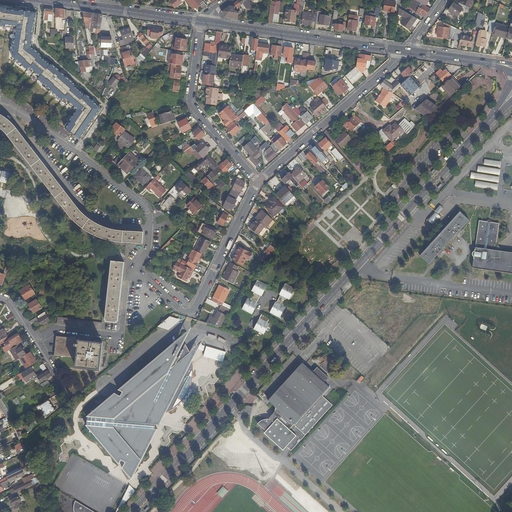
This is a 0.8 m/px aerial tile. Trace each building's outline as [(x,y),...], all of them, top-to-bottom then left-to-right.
[(179,0),(171,0),(170,2),(175,8),(182,3),(179,0)] [(186,0),(193,9),(203,1),(202,0),(186,0)] [(407,0),(411,2),(408,7),(416,12),(416,11),(420,5),(421,3),(418,2),(414,0),(407,0)] [(462,0),(461,3),(470,8),(474,0),(462,0)] [(385,1),(383,11),(394,12),(396,2),(385,1)] [(463,9),(454,3),(449,11),(457,17),(463,9)] [(418,12),(425,17),(430,9),(426,7),(423,5),(422,4),(418,12)] [(0,26),(14,29),(16,29),(15,35),(15,40),(13,47),(12,57),(15,60),(16,59),(22,65),(22,66),(28,71),(30,68),(33,71),(36,74),(40,76),(40,77),(38,80),(43,84),(44,84),(51,90),(50,91),(53,93),(56,96),(62,101),(65,98),(68,101),(70,103),(73,106),(74,107),(78,110),(76,111),(70,121),(71,122),(69,125),(66,129),(80,139),(101,108),(98,105),(98,106),(97,105),(92,101),(92,100),(86,94),(85,95),(75,86),(76,85),(73,82),(67,76),(60,70),(53,64),(53,63),(51,64),(41,55),(42,54),(39,51),(36,48),(33,46),(34,41),(36,13),(31,12),(27,12),(26,11),(27,8),(20,7),(19,12),(19,11),(8,10),(7,10),(8,9),(0,7),(0,26)] [(225,17),(238,19),(238,14),(240,15),(240,13),(234,12),(235,9),(235,8),(230,7),(223,11),(225,17)] [(65,19),(65,10),(56,9),(55,18),(65,19)] [(417,19),(399,9),(398,15),(406,18),(401,24),(409,30),(417,19)] [(45,10),(44,18),(48,18),(53,19),(53,11),(45,10)] [(378,18),(379,11),(375,10),(374,17),(372,17),(373,14),(369,13),(369,16),(366,16),(364,25),(374,26),(376,17),(378,18)] [(294,23),(296,11),(294,11),(293,13),(292,18),(291,18),(292,14),(288,13),(287,17),(286,17),(285,22),(294,23)] [(321,12),(318,11),(316,24),(328,26),(330,17),(321,15),(321,12)] [(92,14),(83,12),(84,23),(85,29),(90,29),(91,25),(92,14)] [(302,21),(301,21),(300,24),(311,26),(313,14),(304,13),(302,21)] [(101,23),(102,15),(92,14),(91,25),(90,29),(89,32),(93,33),(94,25),(100,26),(101,23)] [(358,16),(348,15),(348,20),(349,20),(347,30),(356,31),(357,22),(358,16)] [(486,18),(483,17),(477,38),(478,38),(476,45),(486,47),(487,39),(483,39),(485,31),(482,30),(486,18)] [(56,19),(55,29),(63,29),(64,20),(56,19)] [(343,21),(337,20),(335,20),(334,29),(343,31),(344,26),(345,26),(346,23),(343,22),(343,21)] [(501,36),(507,38),(510,28),(495,24),(494,26),(493,33),(492,34),(501,36)] [(154,36),(157,37),(159,37),(161,35),(162,29),(147,27),(146,34),(150,34),(149,38),(153,38),(154,36)] [(450,28),(439,27),(438,38),(448,39),(450,28)] [(130,28),(121,31),(124,40),(125,44),(134,41),(133,38),(130,28)] [(152,47),(141,33),(138,36),(148,47),(140,56),(144,59),(153,48),(152,47)] [(65,38),(65,50),(74,50),(74,38),(65,38)] [(176,39),(175,50),(185,51),(187,40),(176,39)] [(463,39),(461,39),(460,45),(463,46),(472,47),(473,41),(464,39),(463,39)] [(204,52),(214,53),(214,51),(218,51),(219,46),(215,46),(215,45),(211,44),(211,45),(206,44),(204,52)] [(265,45),(258,44),(257,51),(254,71),(257,72),(258,66),(259,60),(261,61),(262,58),(263,53),(268,54),(269,45),(266,44),(265,45)] [(231,58),(231,55),(232,48),(226,48),(226,46),(220,46),(219,54),(218,56),(223,57),(231,58)] [(281,57),(282,47),(272,46),(271,55),(281,57)] [(293,63),(294,58),(292,58),(293,49),(285,48),(284,57),(288,58),(287,63),(293,63)] [(134,63),(130,51),(121,53),(125,66),(134,63)] [(182,66),(184,55),(171,53),(169,64),(172,64),(182,66)] [(229,67),(242,69),(242,66),(244,57),(231,55),(231,58),(230,63),(229,67)] [(358,60),(357,68),(360,71),(360,72),(362,74),(365,70),(366,67),(367,61),(370,61),(371,62),(371,57),(360,55),(359,60),(358,60)] [(249,56),(244,56),(244,57),(242,66),(242,69),(241,73),(247,74),(249,56)] [(106,65),(116,64),(115,57),(105,58),(106,65)] [(307,69),(308,61),(298,60),(297,63),(296,63),(295,71),(307,73),(307,69)] [(338,70),(338,73),(341,73),(342,62),(327,60),(325,71),(330,71),(330,70),(333,71),(333,69),(338,70)] [(79,62),(81,72),(86,72),(85,68),(85,67),(88,66),(88,64),(88,61),(79,62)] [(316,62),(308,61),(307,69),(315,71),(316,62)] [(182,66),(172,64),(170,78),(180,79),(182,66)] [(214,75),(215,76),(216,72),(217,67),(206,65),(205,70),(206,70),(205,74),(209,75),(214,75)] [(402,76),(400,78),(405,83),(411,77),(415,74),(409,66),(402,72),(403,74),(401,75),(402,76)] [(360,71),(357,68),(356,67),(345,76),(353,85),(363,76),(362,74),(360,72),(360,71)] [(451,76),(446,70),(442,74),(441,73),(440,74),(440,75),(439,76),(444,83),(451,76)] [(213,86),(214,75),(209,75),(209,76),(205,75),(203,85),(213,86)] [(411,77),(405,83),(402,86),(411,96),(420,88),(411,77)] [(116,86),(119,82),(114,78),(113,79),(109,84),(111,85),(111,86),(114,89),(115,90),(117,87),(116,86)] [(328,86),(321,78),(305,83),(309,88),(310,87),(315,92),(320,87),(323,91),(328,86)] [(389,92),(392,94),(397,90),(402,86),(405,83),(400,78),(397,80),(398,82),(393,87),(385,81),(381,86),(389,92)] [(461,88),(452,78),(443,86),(452,97),(461,88)] [(345,87),(346,86),(341,80),(333,87),(340,96),(348,89),(345,87)] [(42,86),(49,92),(50,91),(51,90),(44,84),(43,84),(42,86)] [(72,134),(1,85),(0,86),(0,93),(68,140),(72,134)] [(217,100),(218,89),(210,88),(210,91),(210,99),(217,100)] [(389,92),(385,89),(382,92),(383,92),(376,102),(385,108),(394,95),(392,94),(389,92)] [(266,99),(263,95),(253,104),(257,108),(266,99)] [(432,114),(438,109),(426,101),(420,106),(416,110),(427,118),(432,114)] [(257,108),(253,104),(244,112),(246,113),(248,115),(253,110),(264,123),(268,120),(257,108)] [(320,104),(313,110),(319,116),(324,112),(325,113),(327,111),(320,104)] [(302,123),(303,122),(299,118),(293,110),(288,105),(285,107),(288,111),(286,112),(288,114),(289,113),(294,119),(293,120),(295,123),(292,126),(297,132),(304,126),(302,123)] [(223,123),(227,127),(234,121),(238,117),(228,106),(219,114),(225,121),(223,123)] [(293,110),(299,118),(300,117),(306,124),(313,118),(305,109),(304,110),(302,108),(300,111),(301,113),(296,108),(293,110)] [(159,115),(162,124),(175,120),(174,114),(172,115),(171,112),(159,115)] [(246,113),(244,112),(238,117),(234,121),(235,123),(246,113)] [(147,115),(152,128),(157,126),(152,113),(147,115)] [(15,127),(8,120),(0,115),(0,128),(2,129),(5,132),(66,212),(72,219),(73,216),(77,208),(15,127)] [(355,116),(345,125),(350,131),(361,122),(355,116)] [(186,119),(178,123),(183,133),(191,129),(186,119)] [(408,135),(414,130),(405,120),(398,126),(404,132),(408,135)] [(124,131),(126,130),(116,123),(111,129),(113,131),(116,133),(117,134),(121,137),(124,131)] [(226,129),(233,136),(240,130),(234,123),(226,129)] [(387,136),(397,125),(396,124),(390,129),(389,128),(384,132),(387,136)] [(345,125),(342,127),(345,131),(347,134),(350,131),(345,125)] [(404,132),(398,126),(397,125),(387,136),(392,141),(404,132)] [(282,137),(287,143),(290,140),(289,139),(294,134),(287,126),(284,129),(282,127),(277,131),(278,132),(278,133),(282,137)] [(199,128),(193,133),(199,141),(205,135),(199,128)] [(121,137),(118,140),(129,148),(135,140),(124,131),(121,137)] [(345,131),(335,140),(342,149),(353,140),(347,134),(345,131)] [(271,147),(275,153),(286,143),(281,138),(282,137),(278,133),(278,132),(276,134),(280,139),(271,147)] [(256,136),(251,140),(256,145),(257,144),(256,143),(257,142),(259,145),(262,143),(256,136)] [(247,139),(245,137),(239,142),(241,145),(247,139)] [(325,151),(332,145),(326,138),(319,144),(325,151)] [(388,152),(398,143),(397,142),(396,143),(394,141),(391,144),(391,143),(385,149),(388,152)] [(244,148),(251,156),(253,154),(257,150),(250,142),(244,148)] [(262,151),(269,145),(266,142),(260,147),(258,150),(257,150),(253,154),(254,154),(249,158),(256,166),(259,163),(256,159),(260,156),(262,151)] [(194,144),(190,147),(191,147),(194,151),(195,150),(203,159),(208,154),(207,152),(209,150),(203,143),(197,148),(197,147),(194,144)] [(194,151),(191,147),(185,152),(187,156),(194,151)] [(324,157),(316,147),(312,150),(320,160),(324,157)] [(270,148),(266,152),(269,155),(265,158),(269,162),(276,155),(270,148)] [(155,149),(147,157),(150,160),(158,151),(155,149)] [(339,161),(343,157),(336,149),(332,153),(339,161)] [(142,159),(132,150),(129,153),(139,162),(142,159)] [(323,153),(333,165),(336,163),(325,151),(323,153)] [(313,165),(321,174),(323,171),(319,167),(316,164),(319,162),(310,152),(306,156),(314,164),(313,165)] [(119,164),(129,173),(139,162),(129,153),(124,158),(119,164)] [(307,158),(302,153),(298,156),(303,161),(307,158)] [(360,163),(367,156),(365,153),(357,160),(360,163)] [(216,164),(208,154),(203,159),(194,166),(198,171),(205,165),(210,165),(212,168),(216,164)] [(119,164),(124,158),(121,155),(116,161),(119,164)] [(223,163),(222,163),(218,166),(222,171),(224,168),(226,167),(228,169),(232,166),(227,160),(223,163)] [(499,172),(500,166),(477,163),(477,169),(499,172)] [(119,164),(117,165),(127,174),(129,173),(119,164)] [(218,166),(214,170),(208,175),(212,179),(222,171),(218,166)] [(296,170),(292,174),(294,176),(297,180),(300,177),(302,178),(304,176),(303,175),(304,174),(299,168),(299,169),(298,168),(295,169),(296,170)] [(142,169),(134,176),(143,185),(150,177),(142,169)] [(0,181),(7,184),(10,173),(0,170),(0,181)] [(498,179),(499,174),(471,170),(470,175),(498,179)] [(188,172),(185,175),(197,185),(200,182),(188,172)] [(300,184),(293,177),(290,173),(289,174),(288,173),(284,177),(285,178),(282,180),(285,184),(291,179),(298,187),(300,185),(300,184)] [(157,175),(145,188),(149,191),(151,189),(160,197),(166,191),(156,181),(159,177),(157,175)] [(208,175),(202,181),(205,184),(206,185),(209,188),(213,185),(209,181),(212,179),(208,175)] [(497,187),(498,181),(475,178),(475,184),(497,187)] [(127,179),(124,182),(139,194),(142,192),(127,179)] [(237,179),(232,190),(239,196),(245,183),(237,179)] [(323,181),(315,188),(322,195),(330,189),(323,181)] [(182,183),(176,190),(185,198),(191,191),(182,183)] [(286,207),(296,199),(293,195),(291,193),(287,189),(286,187),(276,195),(281,201),(286,207)] [(239,196),(232,190),(226,203),(223,202),(222,205),(232,210),(239,196)] [(170,196),(163,205),(167,208),(174,199),(170,196)] [(187,206),(195,215),(203,207),(194,199),(187,206)] [(283,208),(279,202),(278,203),(275,200),(273,202),(271,200),(269,201),(271,203),(265,208),(273,217),(283,208)] [(444,209),(441,206),(435,212),(438,215),(444,209)] [(73,216),(72,219),(90,233),(103,239),(124,243),(142,244),(143,233),(112,230),(102,227),(86,217),(77,208),(73,216)] [(223,225),(229,214),(222,208),(220,212),(223,213),(221,217),(220,217),(219,218),(217,222),(223,225)] [(268,229),(275,222),(264,212),(260,216),(259,215),(256,219),(257,220),(265,227),(268,229)] [(430,264),(461,230),(469,220),(460,212),(454,218),(420,256),(430,264)] [(265,227),(257,220),(253,225),(252,224),(250,228),(259,235),(265,227)] [(511,252),(501,251),(496,244),(499,224),(491,223),(489,221),(487,220),(485,222),(478,221),(474,252),(472,253),(472,257),(473,258),(472,269),(511,274),(511,252)] [(217,230),(206,225),(201,234),(212,240),(217,230)] [(262,237),(268,229),(265,227),(259,235),(262,237)] [(209,241),(201,237),(195,250),(204,254),(207,248),(206,248),(209,241)] [(168,242),(158,252),(160,254),(167,246),(167,247),(170,243),(168,242)] [(266,259),(276,250),(270,245),(264,253),(261,257),(266,259)] [(249,259),(252,253),(239,246),(232,260),(243,265),(247,258),(249,259)] [(193,270),(194,271),(197,264),(198,261),(199,261),(201,259),(199,258),(201,255),(194,251),(192,254),(191,253),(189,257),(190,257),(187,263),(183,261),(181,264),(193,270)] [(160,254),(158,252),(150,260),(152,263),(161,254),(160,254)] [(150,260),(143,267),(146,268),(152,263),(150,260)] [(111,261),(104,320),(117,321),(124,263),(111,261)] [(193,270),(181,264),(176,262),(174,267),(177,269),(176,271),(179,273),(177,277),(186,282),(188,278),(190,274),(191,274),(193,270)] [(236,271),(238,266),(231,263),(226,272),(225,274),(223,278),(233,283),(239,272),(236,271)] [(253,312),(255,310),(253,309),(254,307),(256,308),(258,304),(257,303),(261,295),(262,296),(264,292),(263,291),(264,288),(266,289),(268,285),(258,279),(253,289),(255,290),(251,299),(248,297),(243,307),(253,312)] [(286,283),(284,286),(286,288),(285,290),(283,289),(281,292),(282,294),(278,302),(276,301),(274,306),(276,307),(274,309),(273,308),(271,311),(282,316),(286,307),(283,305),(288,297),(291,298),(296,288),(286,283)] [(29,285),(20,291),(25,300),(35,294),(29,285)] [(221,306),(223,303),(229,290),(219,285),(212,301),(221,306)] [(28,305),(33,313),(42,308),(40,305),(42,303),(40,300),(38,302),(37,299),(28,305)] [(221,327),(224,322),(223,322),(229,310),(225,308),(221,306),(218,312),(218,311),(214,318),(210,316),(207,323),(221,327)] [(164,310),(157,316),(160,320),(164,317),(166,319),(169,316),(167,314),(164,310)] [(49,321),(44,312),(38,316),(40,320),(38,321),(40,325),(42,323),(43,325),(49,321)] [(262,313),(258,322),(260,323),(259,325),(257,323),(255,327),(265,333),(270,323),(269,322),(271,318),(262,313)] [(161,324),(162,324),(171,327),(181,318),(173,315),(171,315),(161,324)] [(102,323),(58,317),(57,324),(101,330),(102,323)] [(145,327),(149,332),(148,333),(149,334),(150,333),(156,328),(154,326),(159,321),(158,321),(159,320),(158,319),(157,319),(155,317),(145,327)] [(18,334),(17,334),(13,337),(12,337),(8,339),(10,342),(6,344),(10,350),(18,345),(17,344),(22,342),(20,337),(20,336),(19,334),(18,334)] [(127,462),(136,473),(159,429),(155,429),(156,428),(159,428),(162,423),(158,423),(158,422),(162,423),(170,408),(177,404),(185,396),(190,389),(193,381),(196,367),(196,359),(193,348),(189,340),(186,347),(182,355),(180,354),(184,345),(189,336),(188,335),(122,390),(119,388),(119,389),(121,391),(123,392),(122,394),(130,398),(129,400),(119,395),(115,392),(115,393),(117,394),(98,410),(92,409),(91,415),(88,414),(88,415),(91,415),(91,422),(87,422),(87,423),(90,423),(90,428),(96,428),(122,460),(121,463),(122,463),(124,458),(128,460),(127,462)] [(102,343),(79,341),(79,339),(56,336),(54,355),(77,358),(76,368),(99,371),(102,343)] [(10,350),(16,360),(25,354),(19,344),(18,345),(10,350)] [(9,355),(14,362),(16,361),(16,360),(10,350),(7,351),(9,355)] [(36,362),(30,352),(20,358),(26,368),(36,362)] [(265,434),(273,442),(283,450),(286,446),(291,451),(333,405),(323,396),(330,388),(324,382),(328,378),(317,367),(312,372),(302,363),(268,401),(275,408),(273,420),(271,419),(268,419),(265,419),(262,420),(260,421),(257,424),(263,429),(264,430),(265,431),(265,433),(265,434)] [(21,373),(25,380),(26,382),(36,376),(36,375),(42,371),(39,366),(34,369),(33,366),(21,373)] [(37,384),(51,376),(48,371),(38,377),(37,377),(34,379),(37,384)] [(12,379),(3,383),(5,388),(15,384),(12,379)] [(121,391),(119,395),(129,400),(130,398),(122,394),(123,392),(121,391)] [(60,405),(54,396),(36,408),(38,412),(43,409),(41,407),(50,402),(55,410),(60,405)] [(41,407),(43,409),(47,415),(55,410),(50,402),(41,407)] [(21,445),(21,443),(14,446),(19,455),(25,452),(23,449),(22,446),(21,445)] [(25,475),(22,470),(19,471),(10,476),(8,477),(10,481),(25,475)] [(20,485),(35,478),(33,475),(30,476),(23,479),(23,481),(19,483),(20,485)] [(37,482),(35,478),(20,485),(10,490),(12,494),(32,485),(31,482),(33,481),(34,484),(37,482)] [(0,492),(11,487),(9,484),(6,485),(5,483),(6,483),(4,482),(0,484),(0,483),(0,492)] [(123,500),(128,502),(134,490),(129,487),(123,500)] [(224,487),(218,493),(222,497),(228,491),(224,487)] [(11,500),(13,505),(14,505),(15,508),(23,505),(18,496),(11,500)] [(93,511),(76,502),(75,504),(75,506),(74,508),(74,511),(93,511)]
